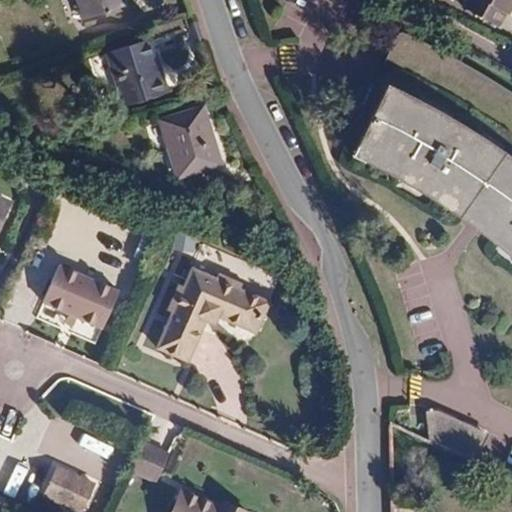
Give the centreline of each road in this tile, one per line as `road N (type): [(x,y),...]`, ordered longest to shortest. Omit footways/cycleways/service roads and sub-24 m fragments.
road 1 (unclassified): [(363,472),(354,352),(338,292),(233,66),(215,0)]
road 2 (residential): [(363,472),(317,472),(224,440),(52,363)]
road 3 (unknown): [(469,409),(439,287),(426,265)]
